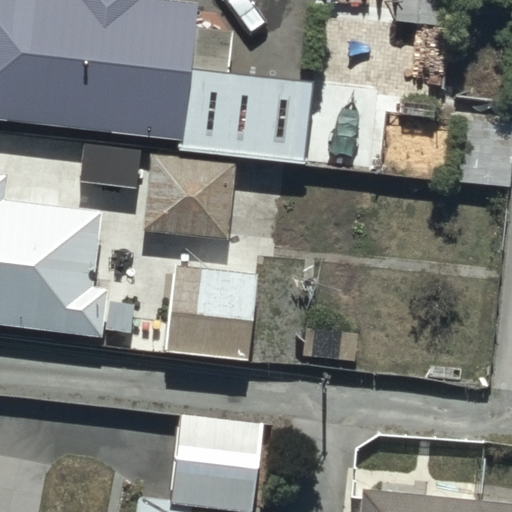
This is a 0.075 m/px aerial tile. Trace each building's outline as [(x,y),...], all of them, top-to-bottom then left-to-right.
[(0,0),(0,109),(179,124),(178,140),(306,151),(313,68),(235,62),(238,18),(198,15),(199,0),(0,0)] [(511,0),(396,0),(396,19),(454,22),(454,10),(490,12),(489,26),(511,27),(511,0)] [(507,117),(448,114),(446,154),(440,154),(439,177),(504,180),(507,117)] [(266,154),(154,145),(148,225),(230,232),(233,194),(263,196),(266,154)] [(8,168),(0,166),(0,318),(104,331),(105,320),(131,323),(133,300),(108,297),(111,274),(94,272),(103,200),(6,188),(8,168)] [(247,267),(166,262),(160,348),(241,353),(247,267)] [(263,415),(180,408),(172,495),(136,492),(134,511),(221,511),(193,510),(194,499),(255,504),(263,415)] [(511,511),(511,495),(364,482),(361,511),(511,511)]
